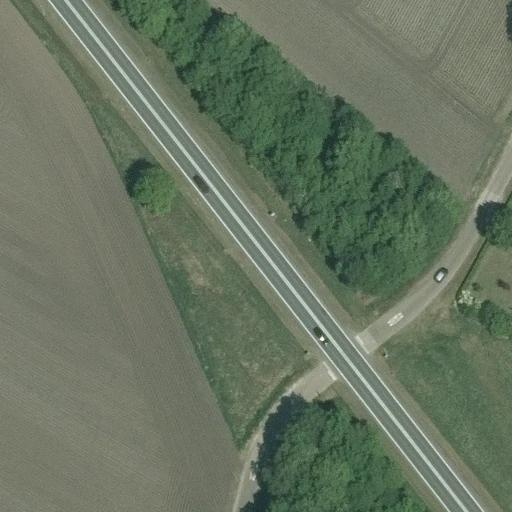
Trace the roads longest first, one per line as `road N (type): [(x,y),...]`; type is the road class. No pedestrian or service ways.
road 1 (trunk): [(346,358),(66,0)]
road 2 (unclassified): [(346,358),(437,280),(511,157)]
road 3 (trunk): [(466,511),(346,358)]
road 4 (unclassified): [(244,511),(259,452),(278,419),(346,358)]
